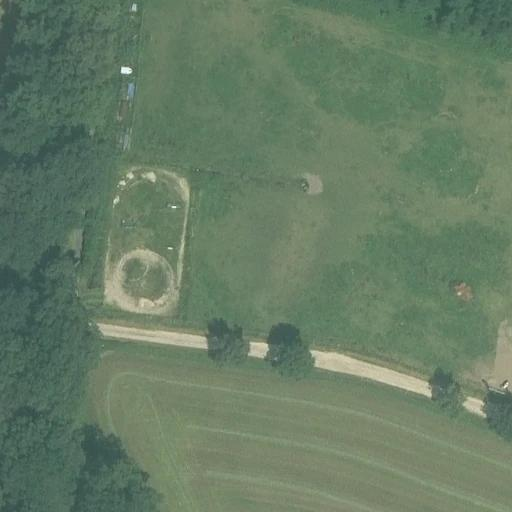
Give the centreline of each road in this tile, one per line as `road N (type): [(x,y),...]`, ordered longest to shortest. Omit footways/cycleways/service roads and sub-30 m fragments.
road 1 (track): [(511,420),(383,373),(154,335)]
road 2 (unclassified): [(0,314),(154,335)]
